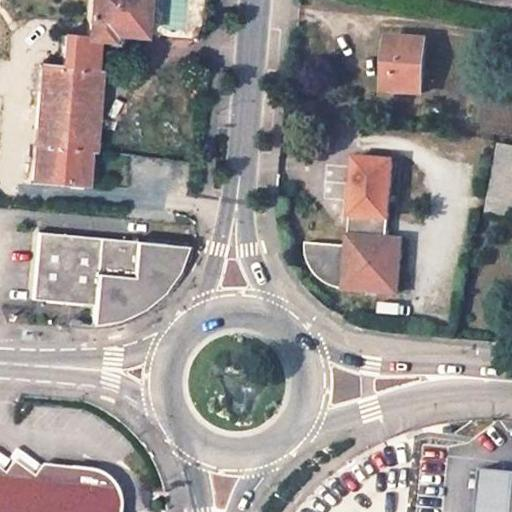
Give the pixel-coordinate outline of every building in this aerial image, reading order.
[(87,0),(84,35),(84,37),(95,38),(95,40),(109,41),(110,33),(142,35),(145,0),(87,0)] [(62,34),(59,67),(93,70),(95,40),(95,38),(84,37),(84,35),(62,34)] [(422,93),(425,42),(389,39),(385,90),(422,93)] [(38,66),(34,125),(88,131),(93,70),(59,67),(38,66)] [(80,184),(84,184),(86,152),(88,131),(34,125),(30,180),(69,183),(80,184)] [(510,213),(511,202),(511,147),(501,146),(489,209),(510,213)] [(386,217),(391,162),(356,159),(351,214),(386,217)] [(384,237),(386,217),(351,214),(348,245),(307,242),(307,245),(307,251),(308,256),(310,262),(313,267),(316,272),(320,276),(325,279),(330,282),(335,284),(341,286),(340,288),(393,292),(398,238),(384,237)] [(32,299),(94,304),(92,323),(97,323),(106,323),(115,321),(126,317),(131,316),(140,311),(150,304),(157,298),(163,292),(168,286),(174,277),(177,272),(181,263),(183,256),(184,252),(186,243),(37,232),(32,299)] [(0,511),(123,511),(124,510),(123,500),(120,491),(114,483),(105,478),(95,476),(46,471),(35,483),(18,468),(7,480),(0,474),(0,511)]
